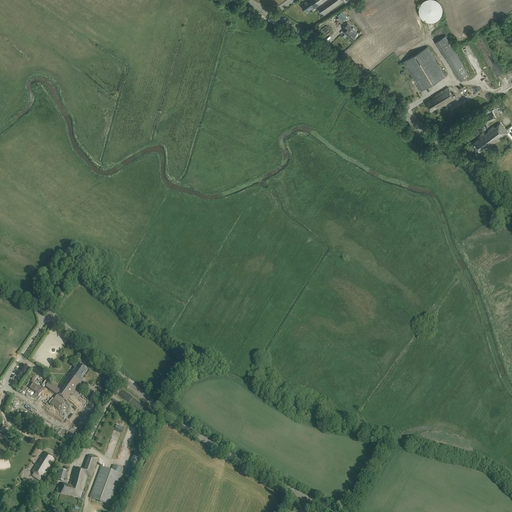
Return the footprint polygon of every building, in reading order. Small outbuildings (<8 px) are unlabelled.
[(307,0),(305,1),(301,4),(307,12),(315,6),(317,9),(319,8),(324,15),(343,1),(342,0),(307,0)] [(419,14),(420,16),(421,17),(422,19),(424,20),(426,21),(428,22),(430,22),(432,22),(434,22),(436,21),(437,20),(439,19),(440,17),(441,16),(442,14),(442,12),(443,10),(442,8),(442,6),(441,4),(440,3),(438,1),(437,0),(436,0),(424,0),(423,1),(422,2),(421,4),(420,6),(419,8),(419,10),(419,12),(419,14)] [(353,29),(348,24),(344,28),(346,30),(344,32),(352,39),(357,34),(352,29),(353,29)] [(445,58),(446,57),(460,81),(469,76),(455,52),(446,36),(435,42),(445,58)] [(445,76),(427,47),(403,62),(421,91),(445,76)] [(433,98),(426,102),(431,111),(438,107),(438,108),(455,99),(448,87),(433,97),(433,98)] [(486,124),(496,119),(494,114),(493,114),(493,113),(483,117),(486,124)] [(486,149),(508,133),(500,123),(494,128),(493,127),(488,131),(489,132),(485,135),(484,133),(479,137),(480,139),(474,143),(480,152),(485,147),(486,149)] [(71,395),(81,382),(79,381),(87,370),(78,363),(72,371),(71,370),(60,386),(60,387),(58,389),(48,382),(45,387),(55,394),(66,401),(69,397),(68,397),(70,394),(71,395)] [(88,391),(85,395),(91,399),(94,396),(88,391)] [(42,400),(45,403),(52,397),(49,394),(42,400)] [(72,414),(67,423),(71,425),(76,417),(72,414)] [(123,432),(126,421),(118,419),(115,430),(123,432)] [(125,478),(132,481),(142,454),(135,452),(125,478)] [(32,476),(40,481),(45,473),(44,472),(45,469),(47,470),(50,465),(53,459),(44,453),(40,459),(39,461),(41,462),(39,465),(37,464),(32,473),(34,474),(32,476)] [(84,470),(75,467),(70,485),(63,484),(61,493),(80,498),(82,491),(83,491),(87,475),(91,477),(97,460),(96,460),(97,457),(89,454),(84,470)] [(101,467),(90,498),(110,505),(123,469),(113,465),(111,471),(101,467)]
